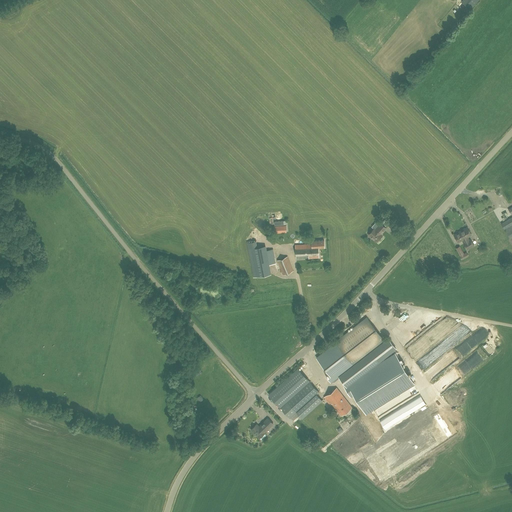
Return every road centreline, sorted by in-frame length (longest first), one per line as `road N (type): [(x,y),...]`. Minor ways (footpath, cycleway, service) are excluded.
road 1 (unclassified): [(254,395),(50,155),(0,134)]
road 2 (unclassified): [(366,291),(511,132)]
road 3 (unclassified): [(254,395),(366,291)]
road 4 (unclassified): [(511,327),(383,302),(366,291)]
road 5 (unclassified): [(167,511),(195,454),(254,395)]
